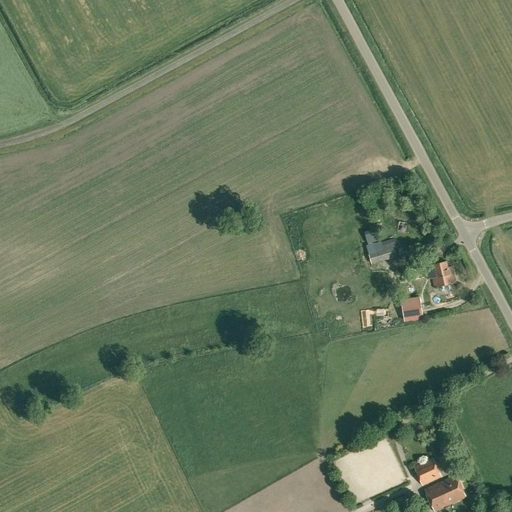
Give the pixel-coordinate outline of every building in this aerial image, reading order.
[(372,264),(399,256),(395,241),(368,249),(372,264)] [(449,284),(451,283),(446,261),(431,265),(434,277),(432,278),(434,287),(442,285),(443,290),(445,291),(449,290),(450,289),(449,284)] [(401,300),(404,322),(424,319),(420,297),(401,300)] [(381,325),(390,321),(388,317),(379,320),(381,325)] [(423,485),(442,477),(433,458),(414,467),(423,485)] [(434,511),(466,497),(457,475),(425,490),(434,511)] [(391,501),(395,511),(413,511),(405,494),(391,501)]
